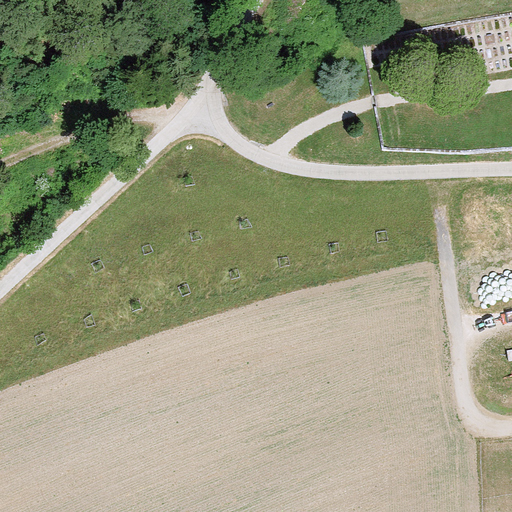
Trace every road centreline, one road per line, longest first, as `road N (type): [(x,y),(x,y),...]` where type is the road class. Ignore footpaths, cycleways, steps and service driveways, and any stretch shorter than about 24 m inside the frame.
road 1 (track): [(0,293),(214,94)]
road 2 (track): [(511,430),(479,427),(465,401),(447,211)]
road 3 (track): [(186,120),(116,119),(0,162)]
